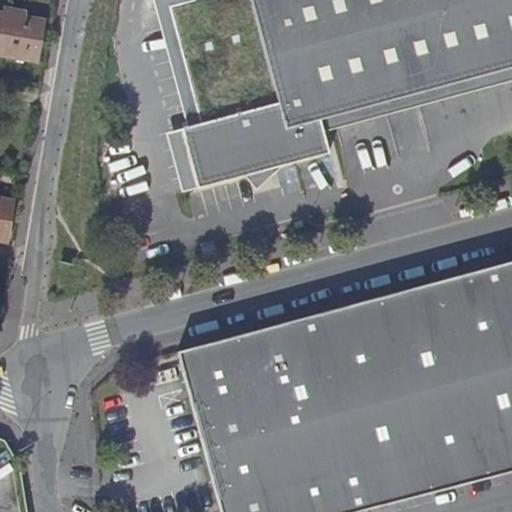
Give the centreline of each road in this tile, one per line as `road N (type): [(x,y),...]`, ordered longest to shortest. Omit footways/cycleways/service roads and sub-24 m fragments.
road 1 (unclassified): [(511,226),(96,338),(33,380)]
road 2 (residential): [(74,0),(39,211),(27,330),(33,380)]
road 3 (residential): [(33,380),(53,511)]
